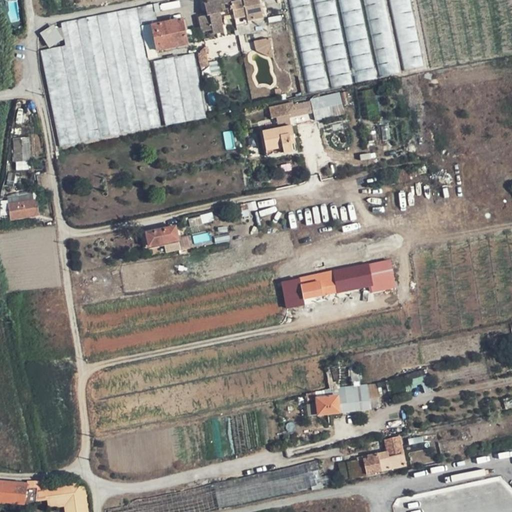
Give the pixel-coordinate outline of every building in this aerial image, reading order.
[(231,0),(223,0),(221,1),(222,11),(228,10),(229,14),(234,13),(232,4),(231,0)] [(245,1),(232,4),(234,13),(235,20),(248,18),(250,22),(265,19),(260,0),(249,0),(245,1)] [(283,98),(360,84),(361,84),(344,0),(263,0),(270,34),(271,40),(274,55),(283,98)] [(399,73),(386,0),(367,0),(380,76),(399,73)] [(400,6),(400,11),(412,9),(410,0),(391,0),(392,7),(400,6)] [(222,11),(221,1),(217,1),(205,4),(207,13),(203,14),(204,17),(200,17),(203,29),(204,34),(214,32),(215,36),(226,34),(222,11)] [(160,128),(148,60),(145,42),(154,41),(151,26),(157,24),(153,6),(62,25),(66,46),(42,52),(61,149),(160,128)] [(145,42),(148,60),(160,57),(159,52),(188,47),(183,19),(157,24),(151,26),(154,41),(145,42)] [(274,55),(271,40),(256,43),(258,52),(267,56),(274,55)] [(209,49),(199,51),(202,71),(209,70),(207,56),(210,55),(209,49)] [(209,117),(196,55),(153,63),(165,126),(209,117)] [(315,119),(346,114),(342,92),(312,97),(315,119)] [(305,116),(305,115),(303,105),(303,104),(280,109),(279,109),(282,121),(305,116)] [(279,109),(280,109),(280,105),(271,107),(273,122),(282,121),(279,109)] [(290,143),(295,142),(291,126),(263,132),(268,156),(291,152),(290,143)] [(17,169),(32,168),(29,136),(14,137),(17,169)] [(8,199),(9,205),(36,200),(35,194),(8,199)] [(36,200),(9,205),(12,222),(39,217),(36,200)] [(252,204),(241,207),(242,214),(254,212),(252,204)] [(176,227),(146,232),(149,248),(180,241),(176,227)] [(369,266),(334,273),(337,293),(338,295),(373,287),(369,266)] [(337,293),(334,273),(299,281),(303,301),(337,293)] [(303,302),(303,301),(299,281),(283,284),(288,305),(303,302)] [(377,290),(382,310),(390,308),(390,307),(400,304),(397,286),(377,290)] [(395,336),(390,308),(382,310),(351,317),(355,344),(395,336)] [(317,325),(325,359),(352,353),(345,318),(317,325)] [(314,393),(332,389),(327,371),(317,373),(317,369),(310,370),(314,393)] [(340,396),(342,413),(350,413),(352,422),(360,421),(356,394),(352,394),(350,385),(339,388),(340,396)] [(314,393),(316,398),(340,396),(339,388),(332,389),(314,393)] [(312,405),(311,396),(298,399),(299,408),(312,405)] [(340,396),(316,398),(318,417),(342,413),(340,396)] [(393,470),(408,468),(401,437),(386,439),(390,463),(373,467),(375,476),(393,473),(393,470)] [(352,480),(375,476),(373,467),(370,467),(368,459),(349,463),(352,480)] [(328,460),(159,496),(162,511),(199,511),(333,483),(328,460)] [(0,503),(25,507),(28,485),(0,481),(0,503)] [(29,482),(28,485),(25,507),(34,508),(36,490),(43,489),(43,483),(29,482)] [(81,482),(53,483),(54,502),(81,500),(81,482)] [(109,511),(162,511),(159,496),(136,500),(121,509),(109,511)] [(76,511),(70,511),(69,511),(84,511),(83,502),(76,503),(76,511)]
